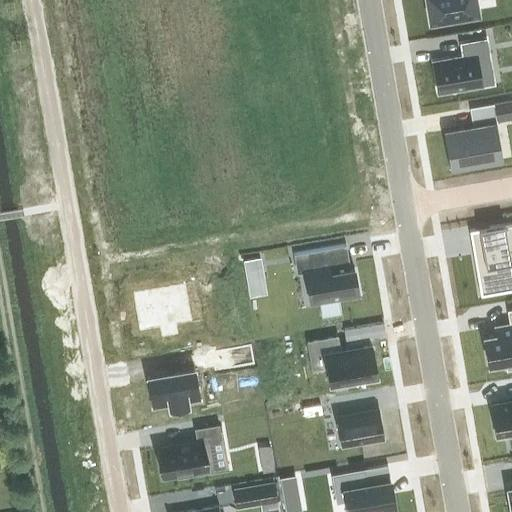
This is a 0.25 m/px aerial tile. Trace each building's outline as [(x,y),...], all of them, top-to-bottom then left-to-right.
[(424,0),(429,25),(453,21),(452,16),(477,12),(474,0),(424,0)] [(312,29),(270,36),(275,62),(317,55),(312,29)] [(462,56),(432,61),(437,93),(482,85),(477,58),(489,56),(486,39),(460,44),(462,56)] [(317,55),(275,62),(279,88),(321,81),(317,55)] [(511,100),(493,104),(496,121),(511,118),(511,100)] [(489,123),(444,131),(450,169),(496,161),(489,123)] [(287,135),(292,161),(334,153),(329,128),(287,135)] [(334,153),(292,161),(296,186),(338,179),(334,153)] [(492,251),(473,255),(480,295),(511,289),(511,271),(509,251),(511,250),(511,222),(488,226),(492,251)] [(344,245),(292,254),(292,256),(306,253),(309,270),(303,271),(309,303),(358,295),(354,268),(349,269),(344,245)] [(179,275),(151,280),(156,310),(136,313),(142,347),(195,338),(188,302),(184,303),(179,275)] [(496,335),(484,337),(486,351),(485,351),(488,364),(506,361),(507,366),(511,364),(511,310),(508,311),(510,324),(495,327),(496,335)] [(337,335),(306,341),(311,370),(327,367),(330,387),(334,386),(335,389),(347,387),(346,384),(377,378),(371,346),(340,351),(337,335)] [(194,368),(147,376),(152,408),(168,405),(169,409),(188,406),(188,401),(199,399),(194,368)] [(511,399),(491,403),(496,436),(511,433),(511,399)] [(341,446),(383,439),(378,409),(336,417),(341,446)] [(196,441),(158,447),(164,478),(214,469),(209,441),(221,439),(218,424),(194,428),(196,441)] [(364,469),(331,474),(336,503),(337,503),(337,501),(345,499),(347,511),(395,511),(393,494),(391,495),(389,481),(367,485),(364,469)] [(273,482),(233,488),(236,507),(276,501),(273,482)]
